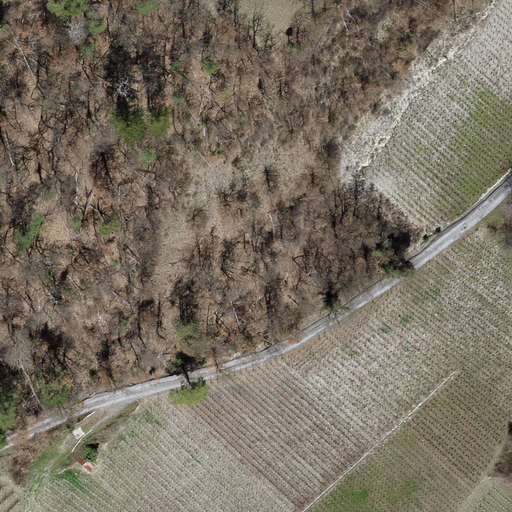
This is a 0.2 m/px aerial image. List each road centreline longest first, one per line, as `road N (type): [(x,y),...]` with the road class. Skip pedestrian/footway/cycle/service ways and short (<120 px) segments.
road 1 (unclassified): [(511,178),(377,292),(259,359),(60,417),(0,449)]
road 2 (track): [(30,511),(55,455),(133,395)]
